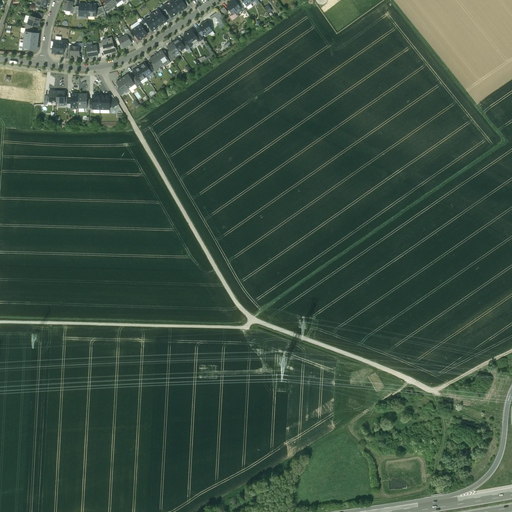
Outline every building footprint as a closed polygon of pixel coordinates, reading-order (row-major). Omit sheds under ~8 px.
[(65,0),(63,9),(70,11),(71,7),(73,2),(65,0)] [(116,5),(115,4),(112,0),(103,0),(107,4),(110,9),(116,5)] [(172,0),(171,1),(179,12),(187,7),(181,0),(172,0)] [(234,0),(226,5),(233,14),(236,12),(237,14),(239,12),(238,11),(241,9),(238,4),(234,0)] [(172,17),(179,12),(171,1),(164,6),(169,13),(172,17)] [(79,16),(87,16),(88,4),(79,4),(79,6),(79,13),(79,16)] [(96,4),(88,4),(87,16),(95,16),(95,15),(96,9),(96,4)] [(96,9),(95,15),(99,15),(105,13),(102,6),(97,9),(96,9)] [(159,9),(152,14),(160,26),(167,21),(164,17),(159,9)] [(152,31),(160,26),(152,14),(144,19),(150,27),(152,31)] [(223,23),(217,15),(215,17),(221,25),(223,23)] [(33,25),(38,27),(40,19),(30,16),(27,23),(33,25)] [(212,31),(206,22),(200,26),(205,34),(206,35),(212,31)] [(132,30),(139,40),(147,34),(144,29),(141,24),(140,25),(132,30)] [(198,33),(201,37),(205,34),(200,26),(196,29),(198,33)] [(188,41),(191,46),(199,40),(195,35),(192,30),(184,35),(188,41)] [(25,32),(24,40),(38,41),(39,33),(34,33),(25,32)] [(129,39),(127,35),(123,37),(124,37),(119,40),(121,44),(123,48),(132,43),(129,39)] [(104,54),(116,51),(115,47),(114,47),(111,38),(102,41),(102,43),(104,50),(103,50),(103,51),(104,54)] [(173,43),(179,52),(185,48),(182,43),(179,39),(173,43)] [(24,40),(23,47),(29,48),(37,49),(38,41),(24,40)] [(65,41),(54,40),(53,52),(63,54),(64,48),(65,41)] [(228,40),(220,45),(223,49),(231,44),(228,40)] [(173,56),(179,52),(173,43),(167,47),(170,51),(173,56)] [(87,47),(88,56),(98,55),(96,45),(93,46),(87,47)] [(80,46),(71,46),(70,55),(79,55),(80,46)] [(156,55),(163,65),(164,66),(170,62),(166,56),(162,50),(156,55)] [(163,65),(156,55),(150,59),(153,63),(157,69),(163,65)] [(145,63),(139,67),(146,77),(152,73),(145,63)] [(133,71),(137,76),(140,81),(146,77),(139,67),(133,71)] [(128,74),(122,78),(129,88),(135,84),(132,80),(128,74)] [(129,88),(122,78),(116,82),(120,88),(123,92),(129,88)] [(64,91),(56,91),(56,102),(59,102),(60,103),(59,105),(64,105),(64,96),(64,91)] [(87,94),(79,94),(78,108),(86,108),(87,99),(87,94)] [(93,109),(101,109),(101,95),(93,95),(93,100),(93,109)] [(101,109),(109,109),(110,95),(101,95),(101,109)]
